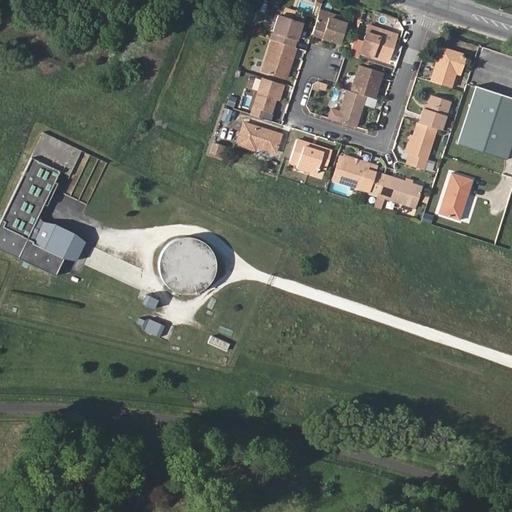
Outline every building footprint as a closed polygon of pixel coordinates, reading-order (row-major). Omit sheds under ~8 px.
[(301,20),(278,13),(270,37),(294,45),(301,20)] [(344,22),(317,13),(311,32),(338,41),(344,22)] [(383,57),(390,36),(376,32),(378,26),(366,22),(358,48),(383,57)] [(376,32),(390,36),(392,30),(378,26),(376,32)] [(294,45),(270,37),(260,69),(281,75),(285,63),(289,64),(295,45),(294,45)] [(428,78),(449,85),(455,67),(458,69),(462,63),(460,62),(461,59),(460,57),(463,56),(460,47),(457,48),(452,46),(446,51),(444,44),(435,42),(432,52),(441,55),(440,63),(434,61),(428,78)] [(361,66),(353,90),(363,93),(368,95),(372,82),(377,84),(380,73),(361,66)] [(283,82),(263,76),(252,113),(265,117),(268,110),(274,111),(283,82)] [(322,80),(313,85),(312,89),(317,91),(318,88),(325,91),(328,82),(322,80)] [(368,95),(373,96),(377,84),(372,82),(368,95)] [(511,97),(472,85),(454,144),(505,161),(511,139),(511,97)] [(325,114),(353,124),(363,93),(353,90),(343,87),(336,109),(328,106),(325,114)] [(438,128),(442,129),(451,99),(432,93),(428,108),(423,107),(419,121),(438,128)] [(226,106),(222,117),(229,120),(233,109),(226,106)] [(404,161),(424,167),(438,128),(419,121),(418,121),(404,161)] [(237,143),(254,148),(255,145),(275,151),(281,134),(244,122),(237,143)] [(287,161),(294,163),(296,166),(314,171),(316,163),(325,165),(330,149),(322,147),(322,148),(313,146),(312,148),(307,146),(308,142),(295,138),(287,161)] [(212,142),(208,152),(219,156),(223,146),(212,142)] [(61,193),(87,204),(105,162),(80,151),(61,193)] [(370,192),(375,194),(376,193),(383,171),(377,169),(378,164),(369,161),(367,165),(355,161),(356,159),(344,155),(337,179),(371,190),(370,192)] [(62,173),(33,159),(0,229),(0,245),(22,256),(60,273),(67,258),(31,241),(51,197),(62,173)] [(383,171),(376,193),(413,205),(420,183),(383,171)] [(461,196),(465,198),(471,181),(453,175),(438,214),(457,221),(458,219),(457,207),(461,196)] [(458,219),(465,198),(461,196),(457,207),(458,219)] [(424,212),(421,220),(428,223),(431,214),(424,212)] [(162,281),(168,288),(177,292),(186,294),(196,292),(204,287),(210,280),(213,271),(214,261),(211,252),(206,245),(198,239),(189,236),(180,237),(171,240),(163,246),(159,254),(156,263),(157,273),(162,281)] [(160,300),(145,293),(141,301),(156,307),(160,300)] [(154,324),(139,317),(136,323),(151,330),(154,324)] [(209,335),(206,342),(225,351),(229,344),(209,335)]
